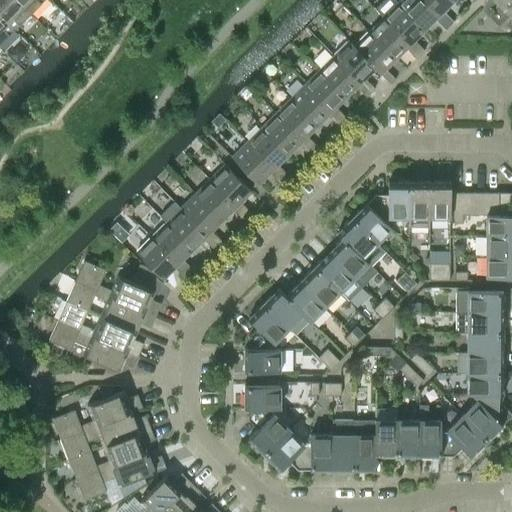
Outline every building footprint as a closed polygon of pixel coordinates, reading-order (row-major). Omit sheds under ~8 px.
[(0,0),(0,15),(12,28),(29,12),(16,0),(0,0)] [(16,0),(29,12),(40,0),(16,0)] [(423,30),(396,4),(397,3),(394,0),(382,0),(374,9),(383,17),(382,18),(409,44),(413,40),(423,30)] [(447,16),(442,11),(437,16),(421,0),(399,0),(397,3),(396,4),(423,30),(434,19),(439,24),(447,16)] [(421,0),(437,16),(442,11),(452,2),(450,0),(421,0)] [(0,40),(12,28),(0,15),(0,40)] [(453,22),(447,16),(439,24),(445,30),(453,22)] [(410,53),(418,45),(413,40),(409,44),(382,18),(367,32),(394,59),(405,48),(410,53)] [(354,46),(374,67),(373,68),(374,68),(390,84),(395,79),(385,69),(394,59),(367,32),(354,46)] [(333,55),(359,82),(364,78),(374,68),(373,68),(374,67),(354,46),(348,40),(333,55)] [(424,51),(418,45),(410,53),(416,59),(424,51)] [(360,90),(368,82),(364,78),(359,82),(333,55),(318,70),(345,97),(356,86),(360,90)] [(330,110),(335,107),(345,97),(318,70),(304,84),(330,110)] [(368,82),(360,90),(366,97),(374,89),(368,82)] [(331,119),(339,111),(335,107),(330,110),(304,84),(289,99),(316,125),(327,115),(331,119)] [(306,136),(316,125),(289,99),(275,113),(301,139),(306,136)] [(339,111),(331,119),(337,126),(345,117),(339,111)] [(302,148),(310,140),(306,136),(301,139),(275,113),(260,128),(287,155),(298,144),(302,148)] [(277,164),(287,155),(260,128),(246,142),(272,168),(277,164)] [(310,140),(302,148),(308,154),(316,146),(310,140)] [(274,177),(282,169),(277,164),(272,168),(246,142),(231,157),(258,184),(269,172),(274,177)] [(208,179),(235,206),(240,202),(251,191),(224,164),(208,179)] [(282,169),(274,177),(279,183),(287,175),(282,169)] [(236,215),(244,207),(240,202),(235,206),(208,179),(194,194),(221,220),(231,210),(236,215)] [(375,195),(366,203),(384,221),(388,217),(408,217),(409,182),(387,182),(387,195),(375,195)] [(429,227),(429,217),(429,182),(409,182),(408,217),(409,217),(409,227),(429,227)] [(462,215),(462,192),(450,192),(450,182),(429,182),(429,217),(449,217),(449,222),(462,222),(462,215)] [(474,193),(462,192),(462,215),(474,215),(474,193)] [(474,215),(486,215),(486,193),(474,193),(474,215)] [(498,215),(498,195),(498,193),(486,193),(486,215),(498,215)] [(211,230),(221,220),(194,194),(179,208),(206,235),(211,230)] [(498,215),(511,214),(511,194),(498,195),(498,215)] [(376,243),(391,228),(384,221),(366,203),(351,218),(376,243)] [(244,207),(236,215),(242,220),(250,212),(244,207)] [(207,243),(215,235),(211,230),(206,235),(179,208),(165,222),(192,249),(203,239),(207,243)] [(486,215),(486,235),(511,235),(511,214),(498,215),(486,215)] [(336,233),(343,239),(370,266),(384,252),(351,218),(336,233)] [(182,259),(192,249),(165,222),(150,237),(177,263),(181,260),(182,259)] [(128,235),(116,223),(109,230),(121,242),(128,235)] [(215,235),(207,243),(213,249),(221,241),(215,235)] [(511,235),(486,235),(486,255),(511,255),(511,235)] [(178,272),(187,264),(182,259),(181,260),(177,263),(150,237),(136,252),(163,278),(174,267),(178,272)] [(376,271),(370,266),(343,239),(329,253),(353,278),(362,286),(376,271)] [(339,291),(353,278),(329,253),(315,266),(339,291)] [(511,276),(511,255),(486,255),(485,277),(511,276)] [(83,260),(74,281),(155,316),(160,304),(148,298),(151,291),(157,294),(162,283),(146,267),(139,264),(131,281),(117,275),(111,290),(98,285),(105,270),(83,260)] [(437,281),(438,262),(429,262),(429,281),(437,281)] [(438,271),(449,272),(449,262),(438,262),(438,271)] [(187,264),(178,272),(184,278),(192,270),(187,264)] [(300,281),(325,306),(339,291),(315,266),(300,281)] [(395,280),(401,286),(410,277),(404,271),(395,280)] [(438,281),(449,281),(449,272),(438,271),(438,281)] [(454,280),(467,280),(467,271),(455,271),(454,271),(454,280)] [(401,286),(408,292),(417,283),(410,277),(401,286)] [(74,281),(65,301),(87,310),(94,296),(106,301),(100,315),(137,331),(140,324),(150,328),(155,316),(74,281)] [(302,314),(309,321),(325,306),(300,281),(285,296),(302,314)] [(302,314),(285,296),(278,288),(263,303),(288,328),(302,314)] [(456,312),(502,312),(503,291),(456,291),(456,312)] [(379,303),(388,312),(394,306),(385,297),(379,303)] [(65,301),(57,320),(138,356),(143,343),(133,339),(137,331),(100,315),(93,330),(81,325),(87,310),(65,301)] [(420,311),(420,302),(407,302),(407,311),(420,311)] [(248,336),(248,348),(273,348),(273,342),(288,328),(263,303),(248,318),(257,327),(248,336)] [(372,309),(382,318),(388,312),(379,303),(372,309)] [(502,332),(502,312),(456,312),(456,332),(467,332),(502,332)] [(394,330),(402,330),(402,317),(395,317),(394,318),(394,330)] [(138,356),(57,320),(48,340),(70,350),(74,341),(86,347),(82,355),(119,371),(123,363),(133,368),(138,356)] [(350,331),(359,341),(365,335),(356,325),(350,331)] [(394,342),(402,342),(402,330),(394,330),(394,342)] [(344,338),(353,347),(359,341),(350,331),(344,338)] [(502,353),(502,332),(467,332),(467,352),(467,353),(502,353)] [(273,348),(248,348),(244,348),(244,371),(279,371),(279,348),(273,348)] [(324,363),(333,354),(326,348),(317,357),(324,363)] [(409,358),(418,367),(425,361),(416,352),(409,358)] [(502,353),(467,353),(467,352),(457,352),(457,372),(467,372),(467,373),(502,373),(502,353)] [(333,354),(324,363),(330,370),(339,361),(333,354)] [(418,367),(427,376),(434,369),(425,361),(418,367)] [(400,369),(408,377),(413,371),(405,363),(400,369)] [(408,377),(417,386),(423,380),(413,371),(408,377)] [(502,394),(502,373),(467,373),(467,394),(502,394)] [(310,394),(318,394),(318,382),(310,382),(310,394)] [(332,395),(332,382),(323,382),(323,395),(332,395)] [(332,395),(340,395),(340,382),(332,382),(332,395)] [(248,408),(273,408),(279,408),(279,385),(244,385),(244,407),(248,407),(248,408)] [(60,439),(132,411),(142,407),(137,394),(127,398),(124,390),(86,405),(92,420),(80,425),(74,410),(52,418),(60,439)] [(502,424),(493,415),(502,406),(502,394),(477,394),(477,400),(461,415),(486,440),(502,424)] [(440,420),(427,420),(428,404),(418,404),(418,420),(418,455),(440,455),(440,430),(440,420)] [(273,414),(273,408),(248,408),(248,420),(257,429),(248,438),(264,454),(289,429),(273,414)] [(145,415),(135,419),(132,411),(60,439),(68,460),(90,451),(87,442),(99,437),(103,446),(150,427),(145,415)] [(462,447),(471,456),(486,440),(461,415),(446,430),(440,430),(440,455),(453,455),(462,447)] [(354,470),(354,420),(332,419),(331,434),(332,434),(332,470),(354,470)] [(375,455),(374,420),(354,420),(354,470),(375,470),(376,455),(375,455)] [(396,420),(374,420),(375,455),(376,455),(396,455),(396,420)] [(396,455),(418,455),(418,420),(396,420),(396,455)] [(68,460),(76,479),(148,451),(145,443),(155,439),(150,427),(103,446),(108,460),(96,465),(90,451),(68,460)] [(310,444),(309,444),(304,444),(289,429),(264,454),(279,470),(288,460),(297,469),(310,469),(310,444)] [(332,434),(331,434),(309,434),(309,444),(310,444),(310,469),(332,470),(332,434)] [(148,451),(76,479),(84,500),(106,491),(102,482),(115,477),(118,486),(166,468),(161,455),(151,459),(148,451)] [(159,511),(190,482),(181,473),(173,480),(167,474),(139,502),(145,509),(142,511),(129,511),(128,511),(159,511)] [(190,511),(198,505),(192,499),(200,491),(190,482),(159,511),(190,511)] [(190,511),(220,511),(211,503),(204,511),(198,505),(190,511)]
